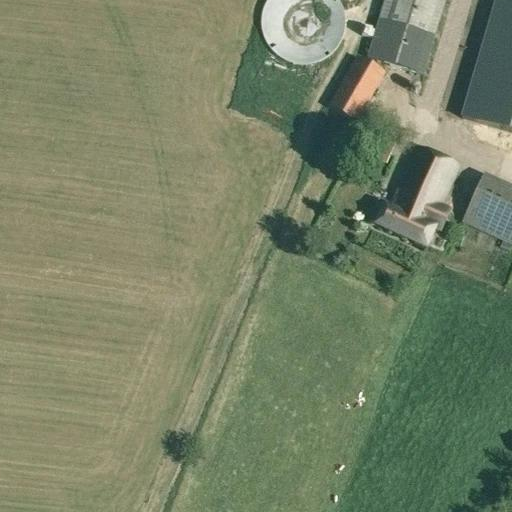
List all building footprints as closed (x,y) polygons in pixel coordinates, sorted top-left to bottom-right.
[(267,0),(264,6),(261,13),(260,22),(260,30),(262,38),(266,45),(271,52),(277,58),(284,62),(292,65),(300,66),(308,66),(316,64),(324,60),(331,55),(336,49),(340,42),(343,34),(345,26),(344,18),(342,10),(339,2),(337,0),(267,0)] [(384,0),(378,21),(433,37),(444,0),(384,0)] [(433,37),(378,21),(367,59),(422,75),(433,37)] [(356,125),(385,77),(355,59),(328,107),(356,125)] [(511,62),(503,60),(480,136),(511,145),(511,62)] [(361,147),(388,159),(395,144),(367,131),(361,147)] [(417,150),(390,210),(383,207),(375,226),(425,249),(434,229),(440,232),(450,211),(441,207),(458,168),(417,150)] [(511,246),(511,189),(484,176),(462,224),(511,246)]
